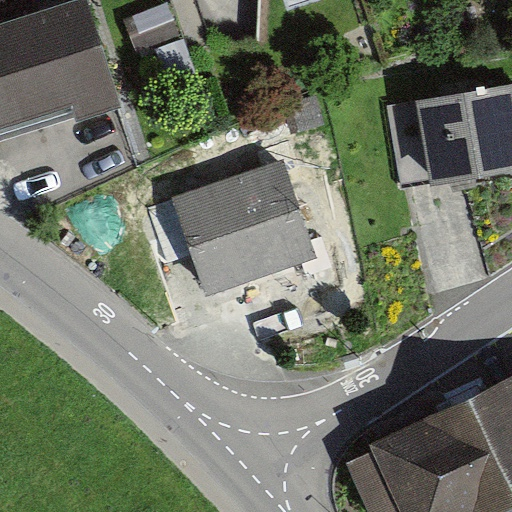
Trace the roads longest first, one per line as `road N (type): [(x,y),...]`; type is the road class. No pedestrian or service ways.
road 1 (residential): [(252,475),(132,355),(0,251)]
road 2 (residential): [(511,300),(252,475)]
